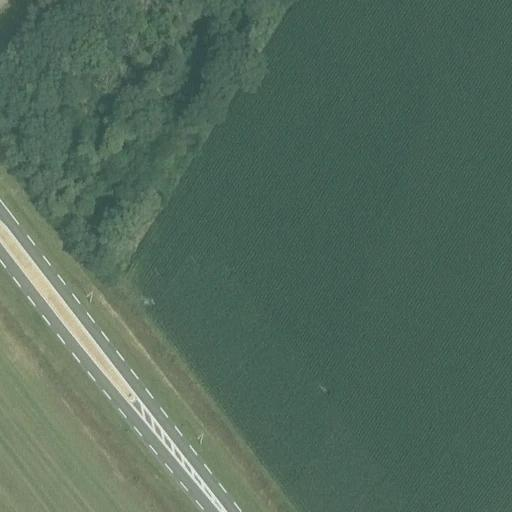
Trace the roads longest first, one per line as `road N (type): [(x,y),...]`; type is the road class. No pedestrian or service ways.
road 1 (primary): [(233,511),(0,210)]
road 2 (primary): [(0,251),(211,511)]
